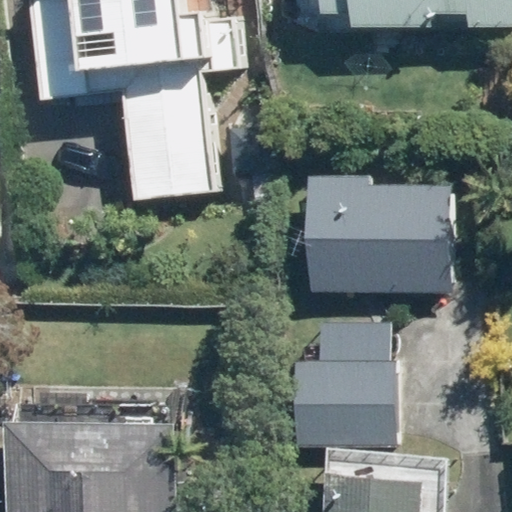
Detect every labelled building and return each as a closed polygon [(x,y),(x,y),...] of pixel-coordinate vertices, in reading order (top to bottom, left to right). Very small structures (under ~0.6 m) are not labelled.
[(229,71),(261,68),(258,14),(242,15),(242,6),(221,7),(220,0),(56,0),(63,96),(148,89),(155,194),(238,188),(229,71)] [(388,8),(388,22),(463,23),(463,8),(495,9),(495,24),(511,23),(511,0),(324,0),(325,4),(357,5),(357,8),(388,8)] [(333,290),(470,291),(472,186),(392,185),(392,176),(335,175),(333,290)] [(289,176),(263,178),(265,201),(290,199),(289,176)] [(344,321),(344,363),(313,362),(314,445),(413,444),(413,361),(405,361),(405,319),(344,321)] [(37,417),(31,511),(203,511),(209,427),(37,417)] [(460,511),(465,482),(368,468),(361,511),(460,511)]
